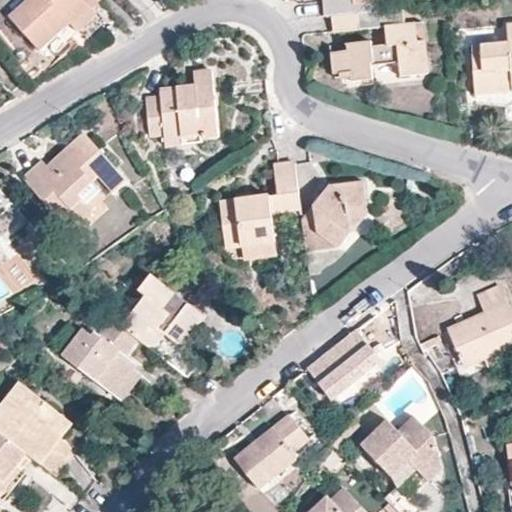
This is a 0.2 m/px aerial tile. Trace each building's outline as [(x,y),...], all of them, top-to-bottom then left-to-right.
[(91,7),(99,0),(23,0),(7,15),(39,51),(65,29),(60,22),(65,17),(71,24),(91,7)] [(322,0),(324,15),(330,15),(372,11),(372,2),(375,1),(374,0),(322,0)] [(97,14),(91,7),(71,24),(78,31),(97,14)] [(405,22),(403,8),(372,11),(330,15),(332,31),(383,25),(386,44),(372,47),(371,39),(346,42),(347,51),(330,53),(332,73),(340,72),(350,71),(350,77),(350,81),(373,78),(372,64),(398,61),(399,75),(428,72),(425,40),(418,40),(416,22),(405,22)] [(60,22),(65,29),(71,24),(65,17),(60,22)] [(509,40),(471,43),(476,101),(511,96),(511,22),(507,23),(509,40)] [(195,72),(195,82),(197,85),(197,93),(189,94),(188,87),(160,90),(160,97),(145,98),(148,137),(163,136),(164,140),(202,137),(202,141),(219,140),(212,71),(195,72)] [(197,85),(195,82),(187,82),(188,87),(189,94),(197,93),(197,85)] [(50,172),(46,167),(41,162),(21,180),(64,229),(76,218),(69,210),(82,199),(86,202),(98,191),(93,184),(98,178),(112,194),(127,181),(84,133),(70,146),(77,154),(70,160),(68,156),(50,172)] [(202,145),(202,141),(202,137),(164,140),(165,148),(202,145)] [(70,146),(46,167),(50,172),(68,156),(70,160),(77,154),(70,146)] [(300,209),(295,162),(273,164),(276,194),(219,202),(225,249),(241,247),(242,260),(275,255),(271,213),(300,209)] [(302,220),(307,254),(339,249),(336,232),(349,217),(368,215),(362,181),(329,185),(313,206),(314,219),(302,220)] [(69,210),(76,218),(81,223),(94,213),(86,202),(82,199),(69,210)] [(313,206),(302,220),(314,219),(313,206)] [(336,232),(339,249),(368,215),(349,217),(336,232)] [(163,363),(184,380),(196,364),(180,350),(203,320),(179,301),(175,307),(167,301),(171,294),(149,277),(138,292),(144,297),(121,328),(136,341),(163,363)] [(484,312),(448,329),(464,365),(511,343),(511,313),(499,286),(476,295),(484,312)] [(175,307),(179,301),(171,294),(167,301),(175,307)] [(121,328),(108,318),(96,333),(91,330),(89,332),(79,326),(57,353),(106,393),(126,368),(119,362),(124,356),(136,341),(121,328)] [(333,401),(382,362),(358,331),(308,369),(333,401)] [(439,334),(420,344),(423,349),(442,340),(439,334)] [(131,361),(124,356),(119,362),(126,368),(131,361)] [(126,368),(106,393),(113,399),(133,374),(126,368)] [(20,382),(0,406),(0,432),(32,458),(56,477),(74,451),(64,437),(55,431),(66,418),(45,402),(38,411),(31,405),(37,396),(20,382)] [(45,402),(37,396),(31,405),(38,411),(45,402)] [(291,415),(260,441),(252,447),(236,460),(264,495),(279,482),(276,476),(290,464),(295,460),(295,458),(296,454),(295,453),(310,440),(291,415)] [(390,421),(365,446),(395,477),(412,461),(431,481),(444,470),(434,436),(417,417),(402,432),(390,421)] [(55,431),(64,437),(74,425),(66,418),(55,431)] [(0,499),(32,458),(0,432),(0,499)] [(252,447),(260,441),(254,433),(246,440),(252,447)] [(401,488),(389,499),(395,504),(401,511),(423,511),(425,511),(401,488)] [(371,511),(349,489),(336,502),(332,497),(316,511),(371,511)]
